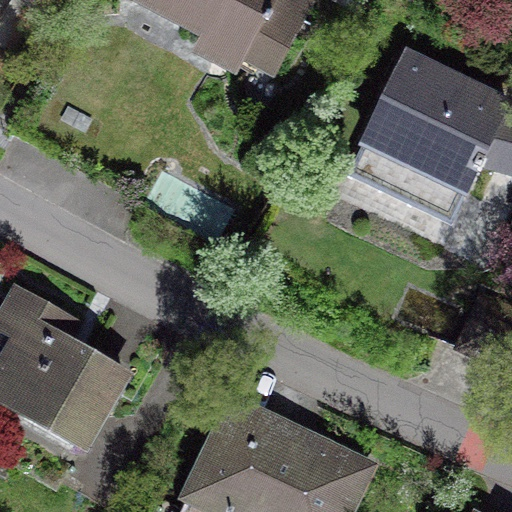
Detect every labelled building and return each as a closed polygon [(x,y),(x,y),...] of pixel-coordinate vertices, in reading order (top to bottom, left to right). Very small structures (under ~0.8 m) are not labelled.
[(310,5),(300,0),(162,0),(188,13),(182,25),(243,57),(255,35),(286,51),(310,5)] [(468,191),(495,134),(511,138),(511,110),(507,109),(405,60),(348,177),(411,207),(428,172),(468,191)] [(47,67),(18,122),(150,192),(179,137),(47,67)] [(511,311),(482,298),(459,348),(511,372),(511,311)] [(67,320),(39,304),(0,373),(0,401),(82,447),(123,374),(57,338),(67,320)] [(290,432),(233,404),(192,490),(226,507),(223,511),(348,511),(365,477),(287,439),(290,432)]
